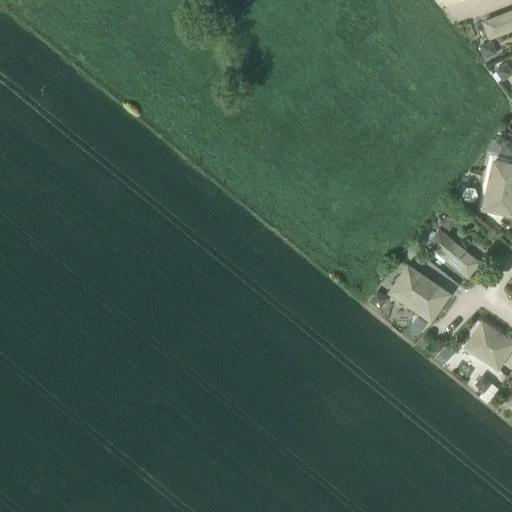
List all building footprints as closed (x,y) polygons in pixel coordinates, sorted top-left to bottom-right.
[(490,37),(511,28),(511,11),(484,22),(490,37)] [(497,53),(491,40),(478,45),(484,58),(497,53)] [(494,69),(502,80),(511,73),(511,71),(505,62),(494,69)] [(511,141),(503,139),(500,152),(511,154),(511,141)] [(511,165),(493,161),(483,209),(504,214),(506,216),(511,217),(511,216),(511,165)] [(439,222),(449,230),(457,220),(447,212),(439,222)] [(467,275),(478,262),(438,231),(428,244),(467,275)] [(431,320),(448,294),(407,266),(389,292),(431,320)] [(369,300),(380,308),(387,297),(377,290),(369,300)] [(497,368),(511,345),(511,342),(481,322),(469,341),(467,341),(464,346),(464,348),(469,352),(471,351),(497,368)] [(474,384),(484,392),(492,382),(483,374),(474,384)]
